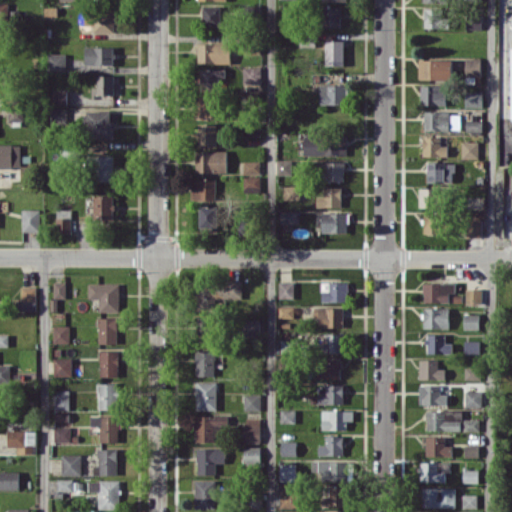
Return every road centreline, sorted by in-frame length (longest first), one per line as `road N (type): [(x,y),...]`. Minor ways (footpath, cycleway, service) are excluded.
road 1 (residential): [(0,255),(511,256)]
road 2 (residential): [(383,0),(383,511)]
road 3 (residential): [(156,0),(156,511)]
